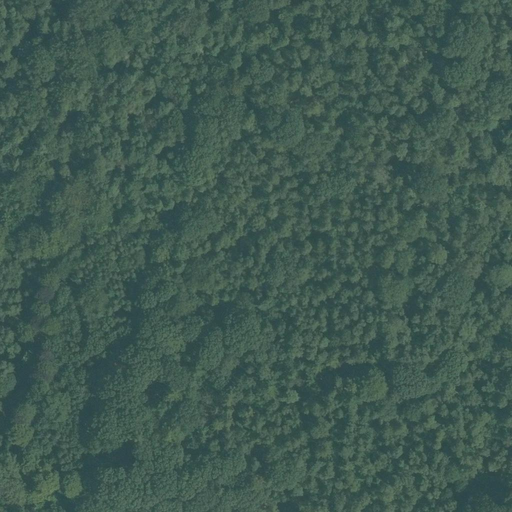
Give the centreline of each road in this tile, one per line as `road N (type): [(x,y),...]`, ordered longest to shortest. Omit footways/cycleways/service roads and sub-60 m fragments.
road 1 (track): [(228,5),(104,477)]
road 2 (track): [(104,477),(106,398),(74,314),(65,264),(55,247),(0,225)]
road 3 (track): [(11,475),(63,210)]
road 4 (track): [(511,102),(433,16),(310,0)]
road 5 (track): [(322,511),(104,477)]
road 6 (track): [(63,210),(94,0)]
road 7 (residential): [(234,511),(101,488)]
